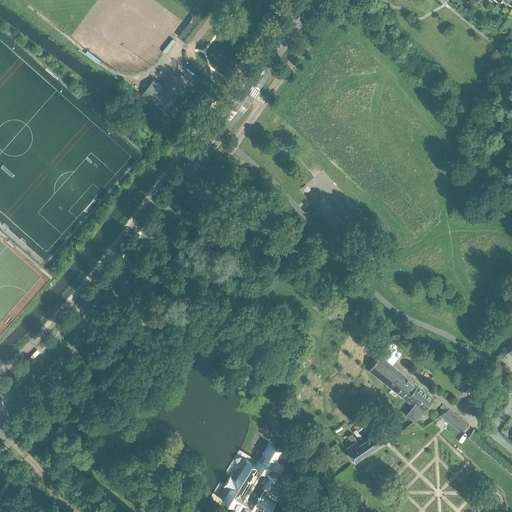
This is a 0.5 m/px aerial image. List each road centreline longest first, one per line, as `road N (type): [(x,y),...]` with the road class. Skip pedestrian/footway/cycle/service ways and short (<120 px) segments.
road 1 (tertiary): [(0,425),(128,273),(283,40)]
road 2 (tertiary): [(283,40),(112,278),(0,399)]
road 3 (trunk): [(131,511),(0,388)]
